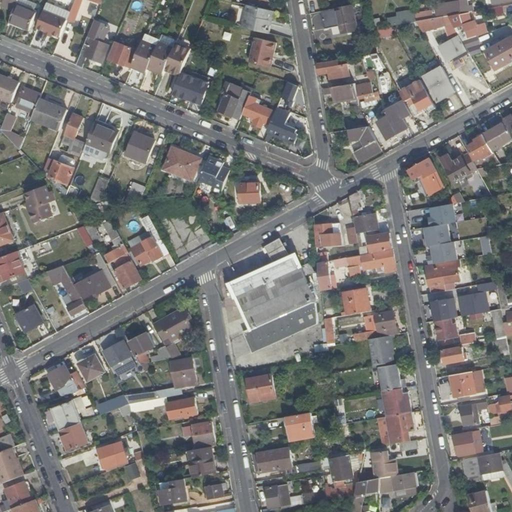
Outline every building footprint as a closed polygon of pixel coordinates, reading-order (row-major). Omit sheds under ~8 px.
[(4,0),(2,7),(12,12),(17,0),(4,0)] [(38,4),(27,0),(18,0),(17,4),(35,11),(38,4)] [(75,0),(71,12),(68,19),(74,22),(83,1),(82,1),(81,0),(75,0)] [(459,0),(461,6),(463,13),(474,11),(473,5),(468,6),(466,0),(459,0)] [(71,12),(47,3),(44,11),(68,20),(68,19),(71,12)] [(17,4),(9,23),(30,31),(37,12),(35,11),(17,4)] [(353,4),(338,8),(342,25),(343,30),(357,27),(356,22),(353,4)] [(244,27),(269,33),(272,21),(274,22),(277,12),(249,5),(244,27)] [(452,7),(453,15),(463,13),(461,6),(452,7)] [(434,18),(450,16),(453,15),(452,7),(432,10),(434,18)] [(416,12),(417,20),(434,18),(432,10),(416,12)] [(44,11),(37,28),(61,38),(66,24),(68,20),(44,11)] [(464,23),(469,40),(477,37),(474,27),(473,24),(471,14),(462,16),(463,20),(460,21),(461,23),(464,23)] [(444,25),(441,17),(422,23),(425,31),(444,25)] [(76,65),(83,68),(88,57),(102,63),(109,46),(88,37),(76,65)] [(276,52),(278,43),(257,38),(251,62),(270,66),(274,51),(276,52)] [(461,52),(468,49),(464,41),(462,38),(455,42),(454,40),(444,46),(442,43),(440,44),(441,47),(449,61),(462,53),(461,52)] [(511,38),(487,51),(497,70),(511,61),(511,38)] [(139,52),(133,66),(147,72),(149,68),(158,47),(143,41),(139,52)] [(115,43),(108,59),(132,69),(133,66),(139,52),(115,43)] [(159,43),(158,47),(149,68),(165,74),(167,69),(176,50),(159,43)] [(178,45),(176,50),(167,69),(182,75),(182,74),(191,52),(192,51),(178,45)] [(319,63),(320,74),(330,72),(332,80),(353,76),(351,63),(340,65),(339,60),(319,63)] [(439,101),(457,91),(443,67),(426,77),(439,101)] [(0,98),(12,103),(20,83),(0,74),(0,98)] [(182,75),(174,94),(203,105),(207,95),(206,94),(210,85),(182,74),(182,75)] [(427,108),(435,104),(422,80),(402,92),(415,117),(423,112),(422,111),(424,109),(426,112),(428,110),(427,108)] [(357,86),(358,97),(374,93),(372,82),(357,86)] [(290,83),(284,98),(294,102),(300,87),(290,83)] [(358,97),(357,86),(356,84),(333,88),(336,101),(358,97)] [(221,112),(242,120),(244,114),(252,96),(253,93),(232,85),(221,112)] [(35,115),(41,100),(42,95),(25,88),(18,108),(35,115)] [(263,101),(252,96),(244,114),(254,118),(257,119),(256,121),(255,124),(270,130),(273,123),(274,120),(275,118),(269,115),(271,110),(261,106),(263,101)] [(447,101),(451,110),(460,106),(455,97),(447,101)] [(33,120),(60,131),(69,111),(41,100),(35,115),(33,120)] [(412,115),(405,101),(388,110),(391,115),(379,122),(389,139),(410,128),(404,119),(412,115)] [(285,111),(279,109),(275,118),(274,120),(281,122),(285,111)] [(66,135),(76,139),(85,119),(74,114),(66,135)] [(1,131),(2,132),(20,150),(24,141),(9,134),(15,119),(7,116),(1,131)] [(107,126),(96,122),(88,144),(87,145),(109,154),(110,155),(119,134),(106,128),(107,126)] [(273,123),(270,130),(290,139),(293,137),(297,127),(289,124),(287,129),(273,123)] [(484,135),(493,152),(511,141),(511,134),(505,123),(484,135)] [(383,150),(370,126),(350,130),(352,140),(363,139),(367,146),(355,152),(360,162),(383,150)] [(147,163),(156,141),(136,133),(127,155),(147,163)] [(484,159),(495,153),(493,152),(484,135),(483,133),(476,136),(478,139),(475,140),(476,142),(468,147),(476,161),(482,157),(484,159)] [(70,153),(82,158),(85,152),(87,145),(88,144),(76,139),(70,153)] [(87,145),(85,152),(101,158),(103,158),(105,158),(106,158),(107,157),(109,154),(87,145)] [(193,180),(202,159),(174,147),(165,169),(193,180)] [(469,154),(446,166),(455,183),(471,174),(468,169),(475,165),(469,154)] [(59,163),(74,169),(76,163),(74,160),(64,156),(62,157),(59,163)] [(225,163),(209,157),(202,176),(225,185),(230,171),(223,168),(225,163)] [(43,174),(45,175),(69,185),(75,169),(74,169),(59,163),(49,159),(43,174)] [(430,159),(409,171),(416,184),(423,180),(432,195),(445,187),(430,159)] [(202,176),(199,182),(214,188),(212,191),(221,195),(225,185),(202,176)] [(99,177),(89,203),(101,202),(110,181),(99,177)] [(132,182),(124,200),(140,199),(145,187),(132,182)] [(261,203),(261,184),(241,184),(241,203),(261,203)] [(32,210),(30,210),(34,224),(54,217),(49,204),(56,201),(53,191),(49,193),(47,186),(26,193),(32,210)] [(458,192),(453,195),(458,203),(482,199),(493,197),(488,189),(475,197),(473,194),(463,200),(458,192)] [(359,191),(350,196),(354,218),(355,218),(358,234),(379,230),(376,214),(358,217),(356,206),(361,205),(359,191)] [(415,201),(418,210),(426,209),(424,199),(415,201)] [(101,202),(94,206),(99,214),(106,210),(101,202)] [(455,204),(430,208),(434,226),(457,222),(455,204)] [(3,213),(0,214),(0,244),(13,239),(3,213)] [(332,222),(314,225),(315,236),(320,235),(322,245),(342,242),(339,219),(332,220),(332,222)] [(130,253),(111,220),(107,222),(106,220),(102,222),(116,246),(118,249),(115,251),(106,255),(111,263),(130,253)] [(459,228),(459,222),(457,222),(452,223),(442,225),(424,229),(425,248),(446,245),(455,243),(462,242),(461,237),(459,228)] [(357,239),(357,237),(355,223),(347,225),(350,241),(357,239)] [(93,224),(86,228),(96,245),(103,241),(93,224)] [(472,250),(474,258),(492,255),(490,241),(488,231),(481,232),(476,233),(479,249),(472,250)] [(139,252),(135,254),(141,264),(152,258),(154,262),(168,254),(156,232),(152,235),(153,237),(136,246),(139,252)] [(371,252),(393,249),(390,233),(369,237),(371,252)] [(265,248),(274,265),(290,258),(280,240),(265,248)] [(464,241),(432,248),(434,265),(466,258),(464,241)] [(360,255),(348,258),(350,273),(351,275),(352,282),(362,280),(359,265),(364,265),(364,270),(384,266),(385,273),(397,271),(393,249),(365,255),(360,255)] [(18,250),(0,257),(0,264),(0,265),(2,269),(0,269),(0,278),(1,281),(26,272),(18,250)] [(117,284),(100,253),(94,257),(102,272),(75,286),(81,298),(84,296),(85,299),(89,297),(91,300),(95,298),(94,296),(117,284)] [(133,261),(134,261),(130,253),(116,261),(120,268),(114,271),(124,290),(143,280),(133,261)] [(290,258),(274,265),(231,285),(252,330),(247,333),(255,351),(319,322),(317,312),(317,307),(317,301),(306,277),(315,272),(311,263),(301,267),(296,256),(290,258)] [(434,265),(426,266),(431,294),(446,291),(456,290),(454,283),(461,282),(459,268),(461,267),(460,260),(434,265)] [(319,264),(321,291),(332,289),(332,285),(329,262),(319,264)] [(64,266),(48,272),(53,282),(68,273),(65,268),(64,266)] [(73,315),(87,308),(81,298),(75,286),(73,282),(70,276),(62,281),(69,294),(64,298),(73,315)] [(23,293),(33,289),(30,278),(19,281),(23,293)] [(456,290),(446,291),(447,300),(433,302),(436,321),(451,319),(496,311),(502,310),(502,309),(497,282),(456,290)] [(344,293),(348,315),(371,311),(367,289),(344,293)] [(502,307),(509,306),(507,291),(500,292),(502,307)] [(45,322),(36,306),(17,316),(27,333),(45,322)] [(173,358),(182,357),(174,341),(181,337),(183,336),(195,329),(190,321),(193,319),(187,308),(155,325),(167,346),(173,358)] [(503,314),(502,310),(496,311),(501,339),(507,337),(503,314)] [(357,334),(359,342),(370,340),(391,336),(400,335),(399,327),(396,328),(394,312),(378,315),(378,316),(376,317),(377,324),(374,325),(375,331),(357,334)] [(331,318),(325,319),(326,329),(332,329),(333,328),(331,318)] [(451,319),(436,321),(440,340),(458,337),(455,324),(452,324),(451,319)] [(149,333),(131,343),(141,363),(149,359),(145,352),(156,346),(149,333)] [(349,334),(340,334),(340,342),(349,342),(349,334)] [(462,336),(464,345),(472,344),(470,335),(462,336)] [(370,340),(375,366),(395,362),(392,348),(393,348),(391,336),(370,340)] [(507,337),(501,339),(493,340),(494,347),(509,345),(507,337)] [(129,355),(131,354),(125,342),(106,352),(111,361),(118,358),(120,363),(123,361),(125,366),(133,362),(129,355)] [(163,360),(173,358),(167,346),(159,351),(163,360)] [(445,360),(446,362),(446,365),(465,361),(463,348),(444,351),(445,360)] [(89,382),(107,372),(97,354),(79,364),(89,382)] [(157,390),(161,398),(182,395),(181,387),(198,384),(194,358),(172,361),(177,387),(157,390)] [(383,392),(402,388),(405,388),(404,380),(401,380),(398,364),(379,368),(380,373),(382,381),(383,392)] [(86,387),(76,369),(70,373),(66,366),(58,370),(51,374),(50,374),(58,390),(62,396),(86,387)] [(473,372),(451,376),(455,397),(477,393),(473,372)] [(264,399),(276,397),(272,375),(248,379),(251,399),(264,397),(264,399)] [(387,417),(412,412),(409,393),(403,394),(402,388),(383,392),(382,392),(387,417)] [(128,394),(125,395),(130,404),(138,403),(136,397),(131,400),(128,394)] [(502,400),(504,413),(511,411),(511,396),(501,398),(502,400)] [(112,410),(119,406),(115,399),(108,403),(112,410)] [(171,418),(198,414),(195,399),(169,403),(171,418)] [(61,430),(82,422),(74,400),(55,407),(59,419),(57,420),(61,430)] [(497,414),(504,413),(502,400),(496,405),(497,414)] [(478,412),(489,410),(488,402),(462,407),(465,427),(480,424),(478,412)] [(130,404),(121,407),(125,415),(132,412),(130,404)] [(415,431),(412,412),(387,417),(386,417),(389,436),(384,437),(385,445),(399,443),(411,441),(409,432),(415,431)] [(312,413),(289,417),(293,441),(316,437),(312,413)] [(503,416),(490,418),(491,426),(504,424),(503,416)] [(90,442),(82,422),(61,430),(69,450),(90,442)] [(196,438),(198,449),(208,447),(208,444),(216,443),(212,422),(183,427),(185,436),(195,435),(196,438)] [(372,432),(379,432),(378,422),(371,423),(372,432)] [(456,445),(457,448),(459,457),(477,453),(473,432),(454,436),(456,445)] [(14,448),(17,446),(12,434),(0,439),(0,442),(4,452),(14,448)] [(417,440),(411,441),(399,443),(401,451),(418,448),(417,440)] [(100,451),(107,472),(131,463),(128,456),(132,454),(130,449),(126,450),(124,443),(100,451)] [(198,449),(189,451),(194,477),(205,475),(217,474),(212,447),(208,447),(198,449)] [(16,479),(25,475),(14,448),(4,452),(3,452),(0,452),(0,475),(3,484),(16,479)] [(291,449),(258,455),(261,473),(294,468),(291,449)] [(375,472),(360,475),(359,482),(380,478),(381,479),(391,477),(389,461),(389,451),(373,453),(375,472)] [(511,486),(511,470),(502,452),(478,456),(483,474),(504,470),(505,474),(511,486)] [(334,483),(352,479),(348,456),(330,458),(334,483)] [(478,456),(463,459),(467,482),(485,479),(484,478),(483,474),(478,456)] [(396,460),(389,461),(391,477),(398,476),(396,460)] [(297,466),(299,475),(322,470),(321,462),(297,466)] [(138,463),(127,465),(130,479),(141,476),(138,463)] [(381,479),(380,491),(380,495),(396,492),(417,488),(414,473),(398,476),(391,477),(381,479)] [(185,479),(172,481),(173,488),(160,490),(163,506),(189,501),(185,479)] [(356,495),(352,511),(360,511),(361,507),(364,496),(363,494),(380,491),(381,479),(358,483),(358,486),(356,495)] [(6,489),(14,509),(34,501),(26,482),(6,489)] [(213,499),(233,496),(233,493),(223,494),(221,484),(209,486),(209,489),(211,488),(213,499)] [(286,508),(290,506),(286,485),(278,487),(277,487),(267,489),(270,510),(281,508),(286,508)] [(327,500),(356,495),(358,486),(326,492),(326,493),(327,500)] [(418,494),(417,488),(396,492),(397,498),(418,494)] [(473,511),(493,511),(487,490),(469,495),(473,511)] [(302,497),(304,505),(321,502),(320,494),(302,497)] [(41,511),(37,500),(34,501),(14,509),(15,511),(41,511)]
